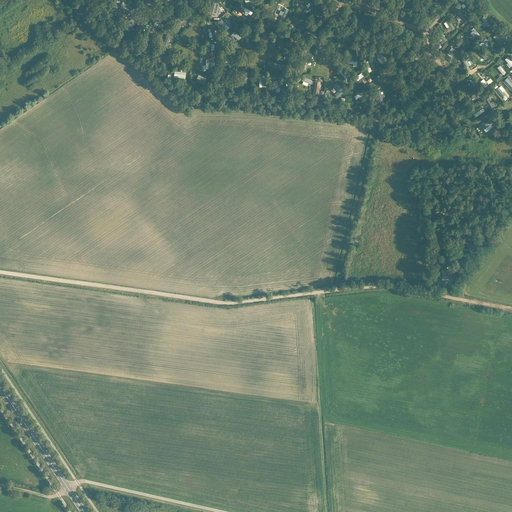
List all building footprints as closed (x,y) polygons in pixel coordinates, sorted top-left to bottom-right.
[(120,1),(118,4),(126,10),(128,7),(120,1)] [(239,12),(246,17),(250,12),(242,7),(239,12)] [(455,15),(453,16),(456,22),(463,18),(457,9),(453,12),(455,15)] [(125,22),(129,26),(135,20),(132,16),(125,22)] [(481,16),(476,19),(482,28),(487,24),(481,16)] [(444,27),(446,31),(452,27),(446,18),(442,21),(446,26),(444,27)] [(298,25),(300,29),(307,23),(304,20),(298,25)] [(466,30),(471,35),(475,32),(470,27),(466,30)] [(341,35),(346,45),(351,42),(347,32),(341,35)] [(500,44),(503,41),(495,32),(492,35),(500,44)] [(441,34),(435,38),(439,43),(444,40),(441,34)] [(463,50),(469,43),(465,39),(458,46),(463,50)] [(372,53),(378,64),(384,61),(378,50),(372,53)] [(476,53),(481,60),(485,57),(479,50),(476,53)] [(504,56),(501,59),(505,63),(503,65),(506,68),(510,63),(504,56)] [(369,70),(373,68),(369,59),(363,61),(365,65),(366,65),(369,70)] [(280,71),(282,65),(271,61),(269,67),(280,71)] [(338,69),(335,72),(343,80),(346,77),(338,69)] [(354,81),(358,78),(359,80),(364,77),(359,71),(352,77),(354,81)] [(499,96),(503,92),(496,85),(492,89),(499,96)] [(366,94),(364,90),(354,96),(356,99),(358,98),(359,99),(362,98),(361,96),(366,94)] [(477,105),(468,111),(472,117),(481,111),(477,105)] [(486,120),(478,125),(482,132),(490,127),(486,120)] [(433,216),(440,212),(440,211),(435,202),(427,207),(433,216)] [(459,271),(449,271),(443,270),(443,278),(443,276),(449,277),(449,278),(452,279),(452,275),(459,275),(459,276),(459,271)]
